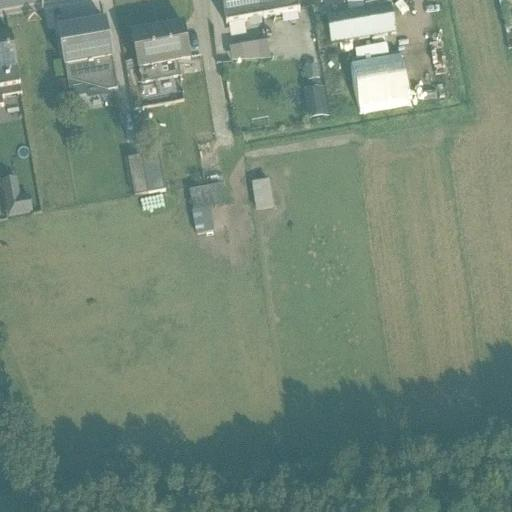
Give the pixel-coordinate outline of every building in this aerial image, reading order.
[(264,18),(261,0),(225,0),(229,23),(264,18)] [(261,0),(264,18),(300,12),(298,0),(261,0)] [(331,46),(396,35),(390,0),(311,0),(314,19),(327,17),(331,46)] [(65,69),(114,62),(108,22),(59,29),(65,69)] [(139,73),(191,64),(184,24),(132,33),(139,73)] [(317,93),(323,123),(342,119),(336,89),(317,93)] [(244,115),(253,136),(274,127),(265,106),(244,115)] [(201,147),(226,145),(223,113),(198,116),(201,147)] [(156,161),(142,164),(149,202),(163,200),(156,161)] [(270,218),(290,216),(286,184),(265,186),(270,218)] [(17,215),(31,215),(31,185),(17,185),(17,215)] [(225,213),(237,212),(236,191),(205,192),(207,239),(226,238),(225,213)]
